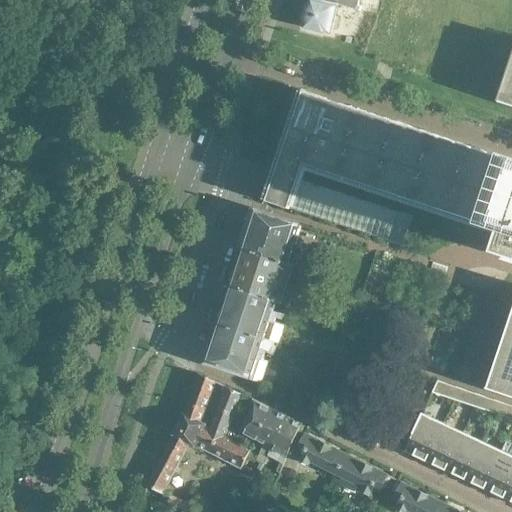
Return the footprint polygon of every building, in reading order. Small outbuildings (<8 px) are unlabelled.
[(303,28),(305,29),(324,33),(324,32),(331,33),(335,19),(358,26),(358,25),(369,28),(379,3),(369,0),(358,0),(356,8),(337,3),(337,4),(319,0),(308,0),(305,7),(302,17),(303,28)] [(319,0),(337,4),(337,3),(356,8),(358,0),(319,0)] [(511,57),(498,101),(511,106),(511,57)] [(326,98),(299,89),(263,198),(262,200),(289,209),(298,182),(305,160),(320,165),(319,169),(508,232),(502,251),(511,254),(511,160),(340,103),(326,98)] [(301,226),(256,211),(250,231),(244,235),(242,243),(244,249),(244,251),(295,267),(299,263),(303,251),(300,247),(303,237),(298,235),(301,226)] [(244,251),(238,269),(232,273),(229,280),(232,287),(231,289),(276,303),(276,301),(289,305),(296,286),(289,284),(295,267),(244,251)] [(445,273),(447,267),(432,262),(430,268),(430,269),(445,274),(445,273)] [(231,289),(226,306),(220,310),(217,318),(220,325),(219,327),(279,344),(285,326),(275,323),(279,312),(274,310),(276,303),(231,289)] [(300,314),(287,309),(283,320),(297,325),(300,314)] [(511,313),(487,388),(511,396),(511,313)] [(219,327),(214,344),(208,348),(205,356),(207,363),(251,377),(250,379),(261,383),(269,361),(263,359),(266,352),(273,355),(279,344),(219,327)] [(200,374),(195,387),(211,395),(217,381),(202,374),(200,374)] [(443,396),(447,384),(438,380),(432,393),(443,396)] [(452,399),(457,387),(447,384),(443,396),(452,399)] [(174,436),(147,485),(164,494),(177,469),(190,445),(196,447),(196,446),(241,469),(251,449),(244,445),(226,436),(228,428),(242,393),(225,386),(209,427),(206,426),(207,426),(184,415),(174,436)] [(195,387),(189,401),(206,409),(211,395),(195,387)] [(462,403),(466,390),(457,387),(452,399),(462,403)] [(466,390),(462,403),(472,406),(476,393),(466,390)] [(481,409),(485,396),(476,393),(472,406),(481,409)] [(491,412),(495,400),(485,396),(481,409),(491,412)] [(373,398),(361,421),(387,434),(396,410),(386,405),(373,398)] [(254,399),(241,429),(237,427),(236,431),(228,428),(226,436),(244,445),(249,435),(256,439),(270,407),(254,399)] [(500,415),(504,403),(495,400),(491,412),(500,415)] [(185,412),(184,415),(207,426),(207,424),(201,421),(206,409),(189,401),(185,412)] [(510,419),(511,411),(511,405),(504,403),(500,415),(510,419)] [(270,407),(256,439),(264,444),(255,464),(263,468),(272,448),(286,415),(270,407)] [(442,422),(422,413),(405,451),(425,460),(442,422)] [(286,415),(272,448),(286,456),(302,423),(286,415)] [(462,431),(442,422),(425,460),(425,461),(444,470),(462,432),(462,431)] [(465,479),(482,441),(462,432),(444,470),(465,479)] [(298,449),(304,452),(300,460),(310,465),(312,461),(337,474),(347,454),(306,434),(298,449)] [(484,488),(502,450),(482,441),(465,479),(484,488)] [(503,498),(511,479),(511,443),(506,441),(502,450),(484,489),(503,498)] [(272,448),(265,464),(276,470),(274,475),(278,477),(287,457),(286,456),(272,448)] [(347,454),(337,474),(363,487),(361,490),(371,495),(375,488),(380,490),(388,474),(347,454)] [(511,501),(511,479),(503,498),(511,501)] [(395,498),(401,501),(397,508),(404,511),(407,511),(409,509),(413,511),(438,511),(444,503),(403,482),(395,498)] [(172,495),(171,496),(167,503),(180,509),(184,500),(172,495)] [(462,511),(444,503),(438,511),(462,511)]
